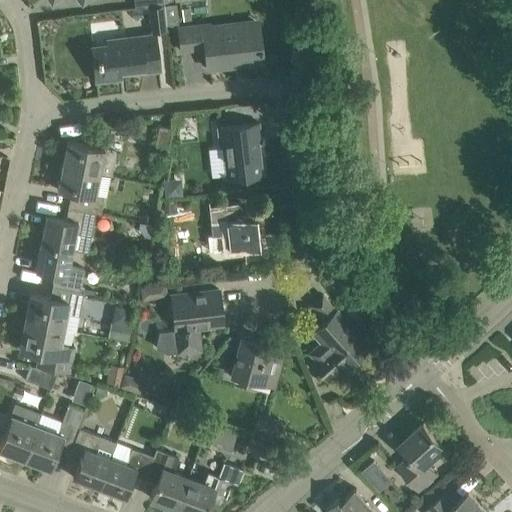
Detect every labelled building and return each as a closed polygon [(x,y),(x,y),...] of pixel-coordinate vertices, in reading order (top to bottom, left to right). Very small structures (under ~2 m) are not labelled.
[(166,2),(168,22),(180,21),(178,0),(166,2)] [(164,4),(148,5),(151,31),(166,30),(166,24),(164,4)] [(185,6),(187,18),(193,17),(191,5),(185,6)] [(178,25),(181,50),(205,47),(207,67),(263,61),(258,22),(203,29),(202,22),(178,25)] [(107,42),(91,44),(96,80),(120,78),(120,74),(159,69),(155,33),(107,38),(107,42)] [(217,127),(219,145),(222,144),(226,178),(263,174),(259,140),(261,140),(259,122),(217,127)] [(153,152),(166,155),(171,128),(172,126),(160,123),(160,125),(159,125),(153,152)] [(67,140),(62,165),(98,172),(112,174),(116,151),(104,149),(104,148),(67,140)] [(71,192),(68,206),(95,212),(100,212),(104,195),(94,193),(98,172),(62,165),(57,189),(71,192)] [(183,195),(182,184),(174,178),(164,178),(165,196),(183,195)] [(208,205),(211,233),(227,232),(229,249),(244,247),(245,261),(275,258),(272,231),(258,232),(256,216),(243,217),(241,202),(208,205)] [(46,214),(41,242),(72,248),(88,251),(91,235),(95,212),(68,206),(66,218),(46,214)] [(55,273),(53,285),(79,290),(84,268),(68,265),(72,248),(41,242),(35,269),(55,273)] [(31,293),(25,320),(61,327),(65,311),(79,314),(84,291),(79,290),(53,285),(50,297),(31,293)] [(171,294),(178,351),(200,349),(197,326),(223,323),(219,289),(171,294)] [(351,313),(363,325),(370,319),(359,306),(351,313)] [(313,362),(328,378),(343,365),(347,370),(356,362),(353,358),(369,344),(337,309),(313,331),(328,348),(313,362)] [(61,327),(25,320),(20,348),(39,352),(37,364),(68,370),(72,346),(58,344),(61,327)] [(119,323),(115,338),(127,341),(131,325),(128,324),(119,323)] [(233,374),(273,384),(283,348),(242,337),(233,374)] [(26,376),(25,377),(51,388),(57,371),(30,364),(25,376),(26,376)] [(109,373),(107,382),(119,385),(121,376),(109,373)] [(91,383),(77,378),(71,394),(85,399),(91,383)] [(94,396),(102,398),(107,394),(109,388),(98,384),(94,396)] [(0,442),(0,448),(26,458),(38,424),(24,419),(28,408),(15,402),(0,442)] [(38,424),(26,458),(50,467),(60,441),(71,445),(79,427),(85,410),(69,404),(58,432),(38,424)] [(172,407),(168,418),(175,421),(181,417),(183,411),(172,407)] [(253,435),(275,444),(279,434),(266,428),(269,420),(260,416),(253,435)] [(399,466),(419,488),(437,472),(428,461),(445,446),(424,422),(399,444),(410,456),(399,466)] [(73,476),(99,486),(111,455),(96,449),(101,435),(79,427),(71,445),(70,450),(81,454),(73,476)] [(248,436),(244,447),(269,457),(273,446),(248,436)] [(134,474),(145,479),(154,455),(132,447),(126,461),(111,455),(99,486),(125,496),(134,474)] [(151,497),(177,507),(188,477),(172,471),(178,456),(157,448),(154,455),(145,479),(157,483),(151,497)] [(188,477),(177,507),(190,511),(204,511),(210,499),(219,503),(228,479),(240,484),(245,468),(226,460),(220,476),(208,472),(204,483),(188,477)] [(375,460),(362,470),(371,480),(383,470),(375,460)] [(326,508),(329,511),(377,511),(356,488),(342,499),(340,496),(326,508)] [(449,489),(424,510),(426,511),(488,511),(470,489),(458,499),(449,489)]
